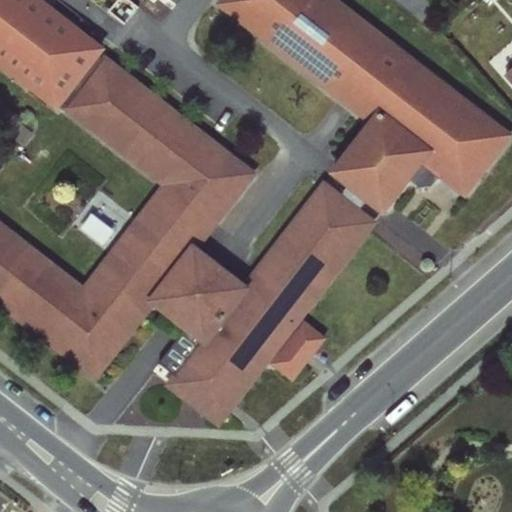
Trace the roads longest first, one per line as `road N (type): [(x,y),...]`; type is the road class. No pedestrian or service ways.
road 1 (secondary): [(247,511),(511,277)]
road 2 (secondary): [(135,511),(0,417)]
